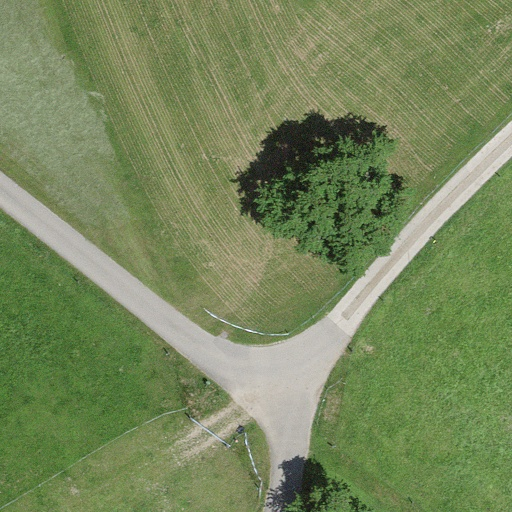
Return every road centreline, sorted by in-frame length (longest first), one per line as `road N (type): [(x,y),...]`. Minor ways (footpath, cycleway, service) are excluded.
road 1 (residential): [(286,385),(227,364),(0,186)]
road 2 (residential): [(511,143),(286,385)]
road 3 (residential): [(278,511),(288,455),(286,385)]
